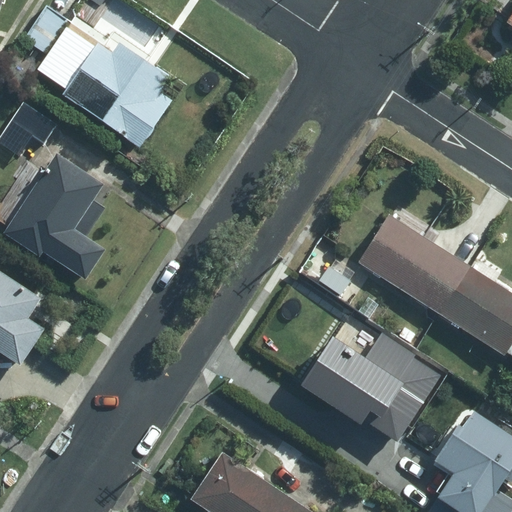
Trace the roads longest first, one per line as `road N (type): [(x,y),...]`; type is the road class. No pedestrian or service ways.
road 1 (residential): [(123,419),(147,334),(206,243),(279,132),(343,82)]
road 2 (residential): [(343,82),(322,159),(188,361),(123,419)]
road 3 (residential): [(356,63),(511,170)]
